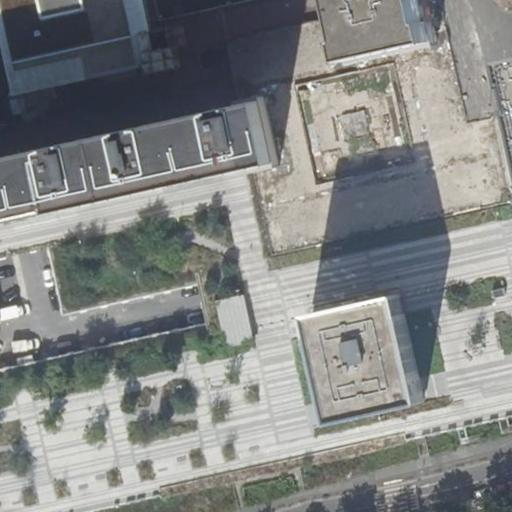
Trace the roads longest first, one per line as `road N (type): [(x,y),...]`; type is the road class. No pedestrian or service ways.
road 1 (residential): [(511,475),(362,511)]
road 2 (unknown): [(492,23),(505,118),(497,145)]
